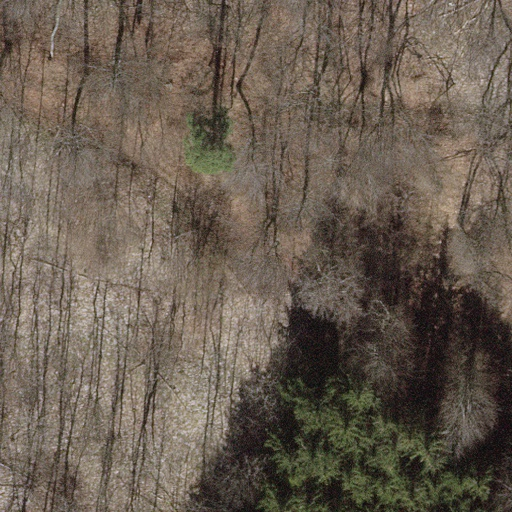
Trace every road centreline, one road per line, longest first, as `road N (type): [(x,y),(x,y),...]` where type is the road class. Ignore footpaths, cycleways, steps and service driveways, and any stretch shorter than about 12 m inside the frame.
road 1 (track): [(0,80),(191,178),(419,344),(511,383)]
road 2 (track): [(511,128),(375,109),(276,106),(191,178)]
